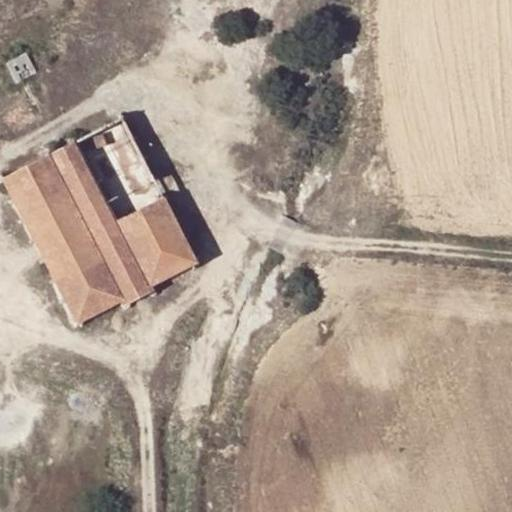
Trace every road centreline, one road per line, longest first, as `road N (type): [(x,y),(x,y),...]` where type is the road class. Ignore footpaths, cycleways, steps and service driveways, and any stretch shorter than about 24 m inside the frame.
road 1 (track): [(0,159),(112,96),(136,104),(248,209),(318,237),(511,258)]
road 2 (track): [(0,304),(115,355),(138,381),(149,511)]
